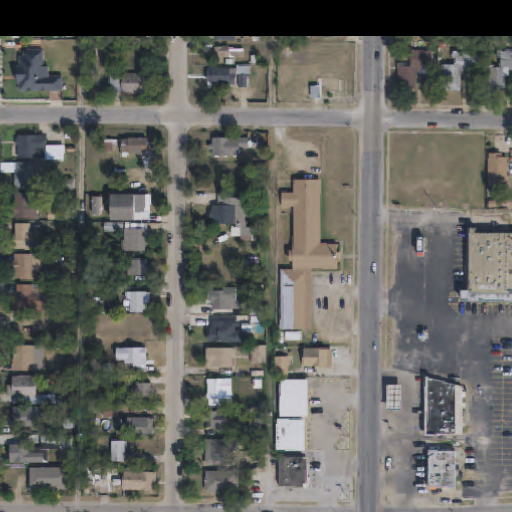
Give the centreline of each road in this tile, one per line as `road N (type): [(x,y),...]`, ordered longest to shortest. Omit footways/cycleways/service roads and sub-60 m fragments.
road 1 (residential): [(0,113),(511,123)]
road 2 (secondary): [(370,511),(378,0)]
road 3 (residential): [(176,511),(181,0)]
road 4 (tertiary): [(0,510),(511,511)]
